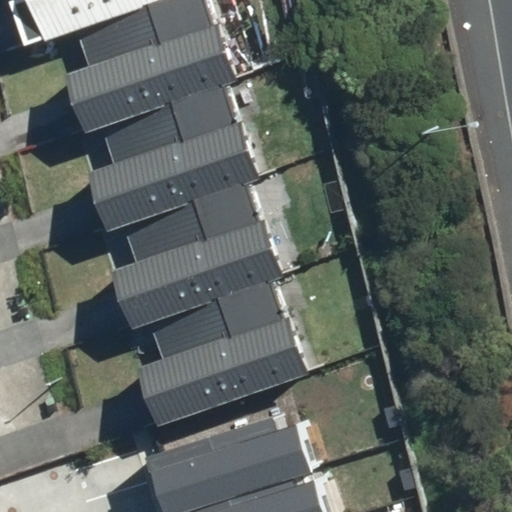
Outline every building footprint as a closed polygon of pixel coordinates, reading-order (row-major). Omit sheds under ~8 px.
[(18,0),(48,93),(225,37),(213,0),(18,0)] [(225,37),(48,93),(76,184),(235,134),(223,95),(242,90),(225,37)] [(235,134),(76,184),(104,274),(261,225),(248,185),(270,178),(255,129),(236,135),(235,134)] [(261,225),(104,274),(125,344),(284,295),(283,290),(293,287),(274,225),(262,229),(261,225)] [(284,295),(125,344),(154,438),(313,389),(284,295)] [(288,413),(158,453),(176,509),(324,463),(311,420),(292,426),(288,413)] [(339,511),(324,463),(176,509),(176,511),(339,511)]
